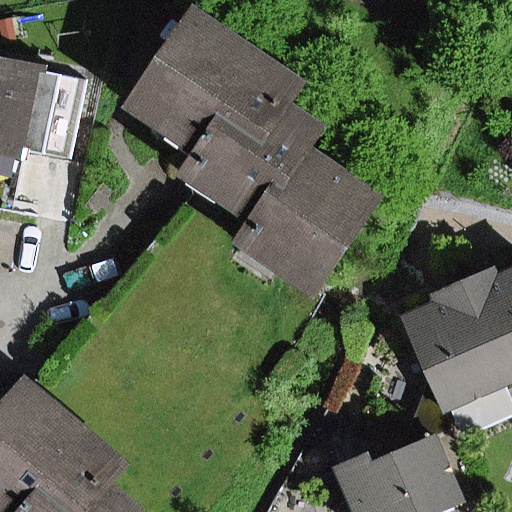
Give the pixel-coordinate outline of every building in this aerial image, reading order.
[(282,265),(316,289),(376,201),(305,153),(319,131),(285,108),(299,87),(199,19),(140,106),(174,129),(180,120),(214,143),(199,165),(234,189),(228,198),(261,221),(253,233),(288,256),(282,265)] [(0,145),(27,151),(43,71),(0,62),(0,145)] [(456,261),(444,292),(465,283),(487,273),(456,261)] [(511,273),(499,279),(495,270),(487,273),(465,283),(510,384),(511,382),(511,273)] [(511,415),(511,399),(506,385),(510,384),(465,283),(444,292),(436,296),(440,305),(405,320),(432,380),(446,412),(452,409),(462,431),(471,434),(511,416),(511,415)] [(436,438),(454,430),(446,412),(432,380),(403,452),(436,438)] [(30,389),(0,424),(0,488),(27,511),(135,511),(106,487),(123,467),(30,389)] [(340,469),(358,511),(446,511),(465,504),(436,438),(403,452),(375,465),(370,455),(340,469)] [(0,502),(11,511),(27,511),(0,488),(0,502)]
